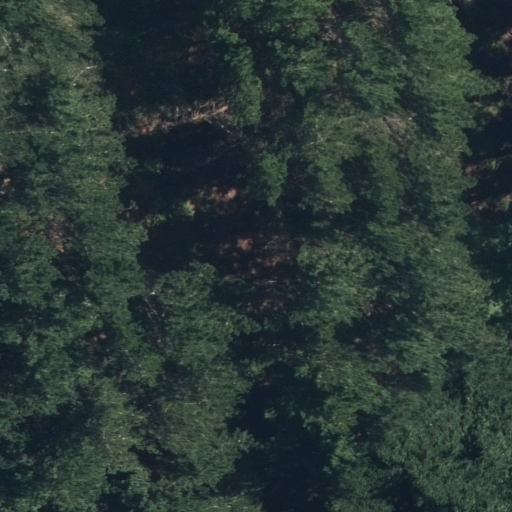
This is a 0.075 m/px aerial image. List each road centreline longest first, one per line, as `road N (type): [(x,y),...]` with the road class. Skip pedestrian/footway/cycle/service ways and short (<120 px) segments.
road 1 (track): [(134,0),(133,178),(162,304),(203,417),(250,511)]
road 2 (track): [(511,319),(468,258),(451,138),(452,0)]
